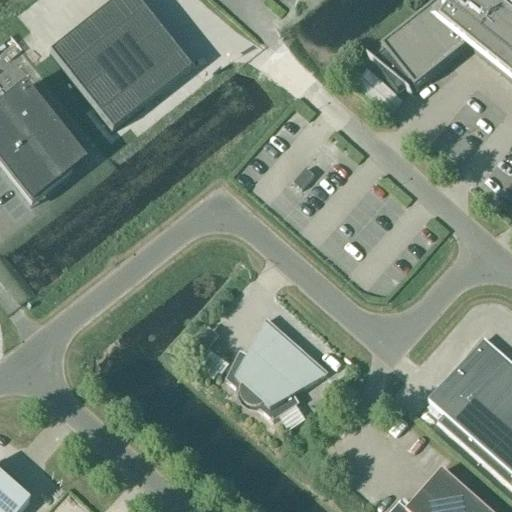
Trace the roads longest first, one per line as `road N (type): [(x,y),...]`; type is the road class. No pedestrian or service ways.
road 1 (unclassified): [(20,363),(205,220),(245,226),(385,340),(405,335),(485,249)]
road 2 (unclassified): [(485,249),(316,98)]
road 3 (unclassified): [(181,511),(20,363)]
